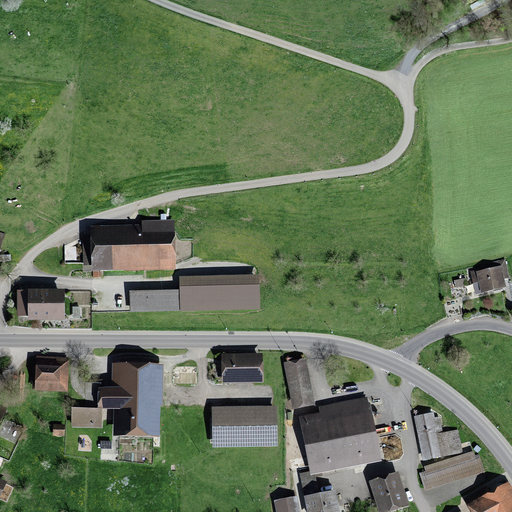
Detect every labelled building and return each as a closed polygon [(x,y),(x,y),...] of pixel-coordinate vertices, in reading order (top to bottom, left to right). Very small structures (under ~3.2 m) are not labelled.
[(144,234),(84,236),(85,263),(172,260),(171,222),(144,223),(144,234)] [(474,283),(481,281),(484,291),(504,287),(502,278),(508,277),(504,261),(492,264),(494,270),(480,273),(479,270),(471,272),(474,283)] [(257,285),(182,287),(183,293),(183,310),(258,308),(257,285)] [(132,295),(133,311),(183,310),(183,293),(132,295)] [(20,316),(30,316),(30,317),(61,317),(61,294),(30,294),(30,295),(20,295),(20,316)] [(459,301),(445,304),(448,316),(462,313),(459,301)] [(259,357),(225,358),(226,380),(260,380),(259,357)] [(35,390),(66,391),(68,361),(37,360),(35,390)] [(303,363),(288,366),(296,406),(311,403),(303,363)] [(121,391),(101,391),(101,407),(121,407),(120,431),(153,432),(154,369),(121,368),(121,391)] [(365,399),(321,408),(324,423),(304,427),(313,471),(339,466),(338,461),(376,453),(365,399)] [(99,409),(73,408),(72,424),(99,425),(99,409)] [(442,434),(439,418),(433,419),(432,414),(415,417),(424,459),(462,451),(457,430),(442,434)] [(275,417),(214,418),(215,443),(275,442),(275,417)] [(475,457),(473,452),(425,467),(426,473),(475,458),(475,457)] [(483,471),(479,456),(475,457),(475,458),(426,473),(420,474),(425,489),(483,471)] [(336,511),(332,493),(312,497),(311,493),(314,492),(311,475),(301,477),(304,494),(309,493),(310,498),(307,498),(309,511),(336,511)] [(402,503),(394,478),(375,484),(383,509),(402,503)] [(487,490),(468,500),(474,511),(511,511),(511,504),(503,489),(490,496),(487,490)] [(277,511),(298,511),(296,498),(276,502),(277,511)]
